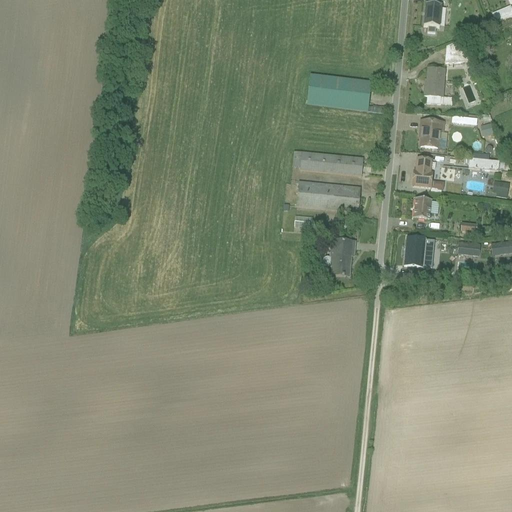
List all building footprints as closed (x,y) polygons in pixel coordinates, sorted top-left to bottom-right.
[(423,30),(427,30),(426,36),(434,37),(435,31),(438,31),(441,10),(436,9),(436,5),(444,6),(444,0),(428,0),(428,4),(429,4),(429,9),(425,8),(423,30)] [(511,20),(511,15),(509,10),(491,17),(495,28),(511,20)] [(466,74),(468,78),(471,77),(458,45),(446,51),(444,67),(465,66),(468,73),(466,74)] [(425,107),(451,109),(452,102),(442,101),(444,73),(427,72),(426,90),(424,89),(423,100),(426,100),(425,107)] [(367,115),(370,85),(309,79),(306,109),(367,115)] [(451,127),(475,129),(476,123),(452,121),(451,127)] [(438,151),(445,152),(445,143),(439,143),(439,136),(442,137),(443,127),(420,124),(419,133),(421,134),(420,151),(438,152),(438,151)] [(493,137),(490,127),(480,130),(482,140),(493,137)] [(488,165),(499,166),(502,165),(501,156),(489,156),(492,154),(491,151),(490,149),(487,149),(484,153),(484,156),(486,157),(489,156),(488,165)] [(299,175),(361,181),(362,163),(293,156),(292,171),(299,172),(299,175)] [(412,175),(411,191),(430,193),(430,195),(440,196),(440,194),(442,194),(443,187),(431,185),(431,177),(430,177),(431,165),(416,163),(415,176),(412,175)] [(488,165),(463,163),(463,167),(468,168),(467,173),(497,175),(499,166),(488,165)] [(509,187),(492,184),(491,196),(496,197),(495,199),(506,202),(509,187)] [(360,192),(297,186),(295,210),(357,216),(360,192)] [(412,223),(428,224),(431,204),(414,203),(412,223)] [(312,221),(295,220),(294,230),(310,233),(312,221)] [(343,223),(333,223),(332,231),(342,232),(343,223)] [(476,229),(460,228),(459,236),(465,236),(464,239),(475,240),(474,237),(476,238),(476,236),(480,236),(481,230),(476,230),(476,229)] [(504,229),(494,230),(495,240),(505,239),(504,229)] [(329,279),(348,281),(349,271),(348,271),(348,268),(350,267),(350,261),(353,260),(354,246),(330,244),(328,262),(326,261),(324,262),(321,263),(321,266),(322,269),(326,271),(328,271),(330,271),(329,279)] [(316,509),(332,508),(330,498),(314,500),(316,509)]
